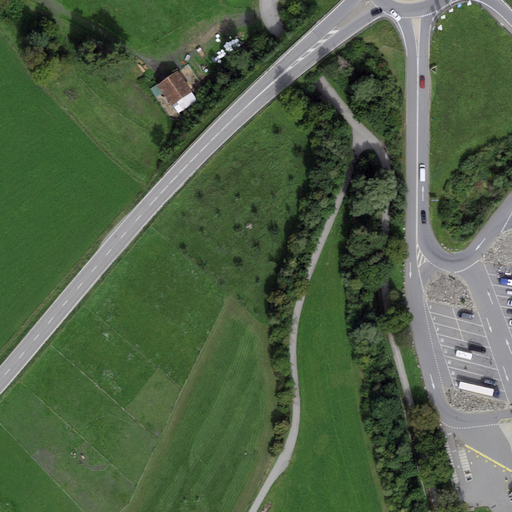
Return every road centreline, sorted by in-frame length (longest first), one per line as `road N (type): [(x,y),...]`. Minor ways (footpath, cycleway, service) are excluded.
road 1 (tertiary): [(0,380),(181,170),(370,0)]
road 2 (track): [(363,134),(297,314),(292,438),(253,511)]
road 3 (track): [(363,134),(386,165),(386,307),(438,511)]
road 4 (track): [(269,0),(363,134)]
